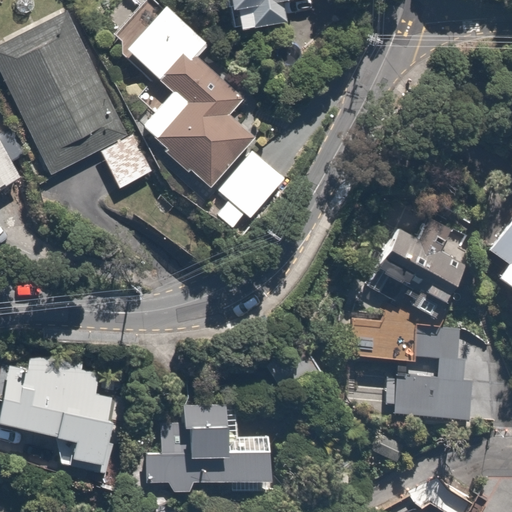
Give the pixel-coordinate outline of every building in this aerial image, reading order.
[(141,128),(246,216),(282,173),(249,145),(270,120),(238,94),(250,79),(155,0),(140,0),(112,35),(175,87),(141,128)] [(287,0),(231,0),(236,30),(291,21),(287,0)] [(0,48),(0,79),(47,169),(95,144),(119,190),(150,174),(67,13),(0,48)] [(0,123),(0,188),(28,174),(0,123)] [(387,251),(454,287),(468,261),(445,248),(457,226),(424,209),(411,233),(400,228),(387,251)] [(511,215),(486,249),(507,266),(499,277),(511,287),(511,215)] [(409,322),(343,319),(341,359),(407,362),(409,322)] [(289,340),(261,359),(288,398),(316,379),(289,340)] [(473,377),(461,376),(463,352),(437,350),(436,374),(396,372),(393,414),(470,419),(473,377)] [(11,356),(0,404),(0,424),(61,438),(56,459),(104,469),(123,380),(11,356)] [(146,480),(169,481),(168,490),(191,490),(191,482),(267,485),(269,422),(236,421),(236,403),(184,401),(183,419),(164,418),(163,450),(147,450),(146,480)] [(168,511),(168,500),(140,502),(140,511),(168,511)]
